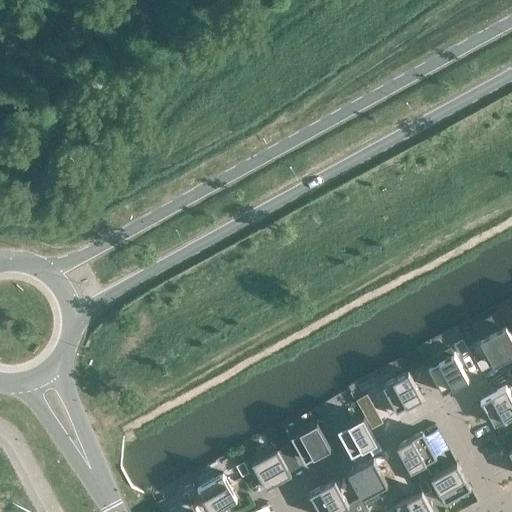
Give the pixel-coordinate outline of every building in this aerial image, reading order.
[(511,352),(511,336),(505,323),(479,337),(493,363),(511,352)] [(454,352),(428,366),(442,392),(468,378),(454,352)] [(422,396),(408,371),(382,385),(396,410),(422,396)] [(494,424),(511,414),(511,396),(506,385),(480,399),(494,424)] [(372,406),(367,397),(357,402),(362,412),(372,406)] [(377,440),(363,415),(338,429),(352,454),(377,440)] [(316,421),(291,435),(305,460),(330,446),(316,421)] [(411,470),(436,456),(422,430),(397,444),(411,470)] [(278,450),(282,457),(292,451),(288,444),(278,450)] [(282,457),(278,450),(277,449),(252,463),(266,488),(291,474),(282,457)] [(373,457),(348,471),(365,503),(365,504),(391,490),(373,457)] [(456,462),(431,476),(445,501),(470,487),(456,462)] [(237,467),(243,477),(250,473),(244,463),(237,467)] [(223,472),(197,486),(211,511),(237,497),(223,472)] [(418,483),(422,490),(432,484),(428,477),(418,483)] [(335,478),(309,492),(319,511),(333,511),(342,507),(344,511),(363,511),(368,509),(361,496),(348,502),(335,478)] [(396,504),(400,511),(433,511),(422,490),(396,504)] [(194,511),(188,499),(164,511),(194,511)]
